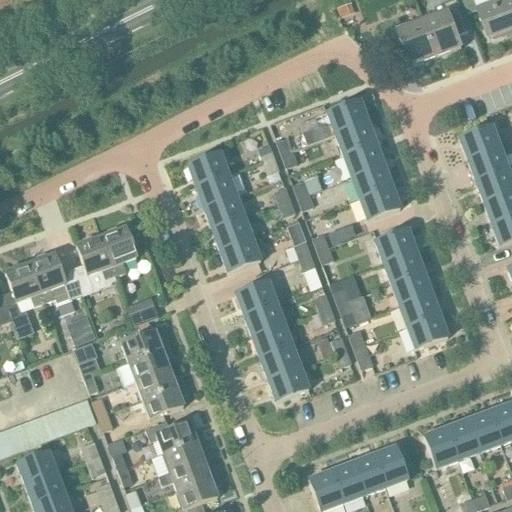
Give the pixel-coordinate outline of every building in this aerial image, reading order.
[(461,0),(468,16),(478,12),(479,12),(474,0),(461,0)] [(511,0),(503,0),(505,3),(478,13),(489,40),(511,30),(511,0)] [(424,24),(437,59),(463,50),(458,37),(470,33),(457,1),(434,9),(438,18),(424,24)] [(350,5),(336,11),(340,21),(355,16),(350,5)] [(401,32),(398,23),(384,28),(396,61),(407,56),(412,69),(437,59),(424,24),(401,32)] [(324,128),(301,136),(306,149),(334,138),(367,126),(359,104),(326,116),(330,128),(325,130),(324,128)] [(375,148),(367,126),(334,138),(342,160),(375,148)] [(466,163),(499,151),(491,130),(458,142),(466,163)] [(275,146),(280,159),(291,155),(286,142),(275,146)] [(342,160),(350,182),(383,169),(375,148),(342,160)] [(257,153),(262,166),(273,162),(268,149),(257,153)] [(499,151),(466,163),(474,185),(507,173),(499,151)] [(296,167),(291,155),(280,159),(285,171),(296,167)] [(194,191),(227,178),(219,157),(186,169),(194,191)] [(278,174),(273,162),(262,166),(267,178),(278,174)] [(350,182),(358,203),(391,191),(383,169),(350,182)] [(511,187),(507,173),(474,185),(482,207),(511,195),(511,187)] [(227,178),(194,191),(202,212),(235,200),(227,178)] [(291,188),(296,201),(307,197),(302,184),(291,188)] [(273,195),(278,208),(289,204),(284,191),(273,195)] [(399,213),(391,191),(358,203),(366,225),(399,213)] [(511,195),(482,207),(490,229),(511,220),(511,195)] [(307,197),(296,201),(301,214),(312,210),(307,197)] [(235,200),(202,212),(210,234),(243,221),(235,200)] [(278,208),(279,210),(263,216),(266,223),(274,220),(276,224),(294,217),(289,204),(278,208)] [(511,220),(490,229),(498,250),(511,245),(511,220)] [(243,221),(210,234),(218,256),(252,243),(243,221)] [(310,238),(317,236),(312,222),(305,224),(310,238)] [(297,226),(286,230),(292,245),(303,241),(297,226)] [(124,231),(100,241),(115,281),(125,277),(121,267),(135,262),(124,231)] [(381,267),(415,255),(407,233),(373,245),(381,267)] [(311,242),(316,255),(327,251),(322,238),(311,242)] [(82,268),(71,273),(81,299),(93,295),(110,288),(110,287),(116,285),(115,281),(100,241),(75,250),(82,268)] [(252,243),(218,256),(226,277),(260,265),(252,243)] [(298,262),(309,258),(304,245),(294,249),(298,262)] [(332,264),(327,251),(316,255),(321,268),(332,264)] [(415,255),(381,267),(390,289),(423,276),(415,255)] [(53,258),(29,267),(44,308),(54,304),(56,309),(81,299),(71,273),(60,277),(53,258)] [(309,258),(298,262),(303,275),(314,271),(309,258)] [(0,299),(10,326),(22,321),(16,306),(29,302),(33,312),(44,308),(29,267),(4,276),(11,295),(0,299)] [(423,276),(390,289),(398,310),(431,298),(423,276)] [(234,298),(242,319),(275,307),(267,285),(234,298)] [(331,296),(336,308),(347,304),(342,291),(331,296)] [(314,302),(318,315),(329,311),(324,298),(314,302)] [(406,332),(439,320),(431,298),(398,310),(406,332)] [(0,329),(10,326),(0,299),(0,329)] [(352,317),(347,304),(336,308),(341,321),(352,317)] [(242,319),(250,341),(283,329),(275,307),(242,319)] [(153,309),(134,316),(126,319),(130,331),(157,321),(153,309)] [(334,324),(329,311),(318,315),(323,328),(334,324)] [(439,320),(406,332),(414,354),(447,341),(439,320)] [(90,329),(69,337),(74,350),(95,342),(90,329)] [(283,329),(250,341),(258,363),(291,350),(283,329)] [(120,347),(128,366),(169,351),(165,342),(158,345),(154,334),(120,347)] [(352,352),(363,348),(358,334),(347,338),(352,352)] [(325,339),(312,345),(318,357),(330,352),(325,339)] [(334,358),(345,354),(340,341),(329,345),(334,358)] [(91,346),(72,354),(77,368),(83,382),(92,379),(92,377),(87,365),(95,362),(97,361),(91,346)] [(352,352),(361,374),(372,370),(363,348),(352,352)] [(258,363),(266,384),(299,372),(291,350),(258,363)] [(135,385),(168,372),(164,362),(172,360),(169,351),(128,366),(128,367),(117,371),(124,391),(135,387),(135,385)] [(350,367),(345,354),(334,358),(339,371),(350,367)] [(135,385),(135,387),(142,404),(183,388),(179,380),(172,382),(168,372),(135,385)] [(308,394),(299,372),(266,384),(274,406),(308,394)] [(83,382),(89,398),(98,394),(92,379),(83,382)] [(183,388),(142,404),(149,423),(182,411),(179,400),(186,397),(183,388)] [(85,402),(74,406),(83,429),(94,424),(85,402)] [(91,406),(96,420),(106,416),(101,402),(91,406)] [(83,429),(74,406),(63,411),(72,433),(83,429)] [(488,415),(500,449),(511,444),(511,413),(509,407),(488,415)] [(63,411),(52,415),(60,437),(72,433),(63,411)] [(60,437),(52,415),(41,419),(49,442),(60,437)] [(500,449),(488,415),(466,423),(479,457),(500,449)] [(106,416),(96,420),(102,437),(113,433),(106,416)] [(41,419),(29,424),(38,446),(49,442),(41,419)] [(444,432),(457,465),(479,457),(466,423),(444,432)] [(38,446),(29,424),(18,428),(27,450),(38,446)] [(149,447),(157,444),(162,457),(203,442),(200,433),(192,436),(188,425),(168,433),(166,425),(144,433),(149,447)] [(18,428),(7,432),(16,455),(27,450),(18,428)] [(16,455),(7,432),(0,434),(0,447),(4,459),(16,455)] [(423,440),(430,459),(435,473),(457,465),(444,432),(423,440)] [(203,442),(162,457),(169,476),(202,463),(199,453),(206,451),(203,442)] [(85,465),(99,460),(93,445),(79,451),(85,465)] [(373,459),(385,492),(407,484),(394,450),(373,459)] [(24,488),(55,477),(48,456),(16,468),(24,488)] [(112,460),(117,474),(126,471),(121,457),(112,460)] [(385,492),(373,459),(351,467),(363,500),(385,492)] [(105,476),(99,460),(85,465),(91,481),(105,476)] [(161,490),(173,486),(176,495),(217,479),(214,471),(206,473),(202,463),(169,476),(158,481),(161,490)] [(363,500),(351,467),(329,475),(342,508),(363,500)] [(132,487),(126,471),(117,474),(123,491),(132,487)] [(331,511),(342,508),(329,475),(307,483),(318,511),(331,511)] [(55,477),(24,488),(31,509),(63,497),(55,477)] [(217,479),(176,495),(182,511),(188,511),(216,501),(213,491),(220,488),(217,479)] [(101,507),(115,501),(109,486),(95,491),(101,507)] [(511,500),(511,487),(501,491),(505,503),(511,500)] [(130,511),(132,511),(141,509),(135,494),(125,498),(130,511)] [(68,511),(63,497),(31,509),(32,511),(68,511)] [(471,503),(474,511),(480,511),(489,509),(484,498),(471,503)] [(118,511),(115,501),(101,507),(102,511),(118,511)] [(474,511),(471,503),(458,507),(460,511),(474,511)]
